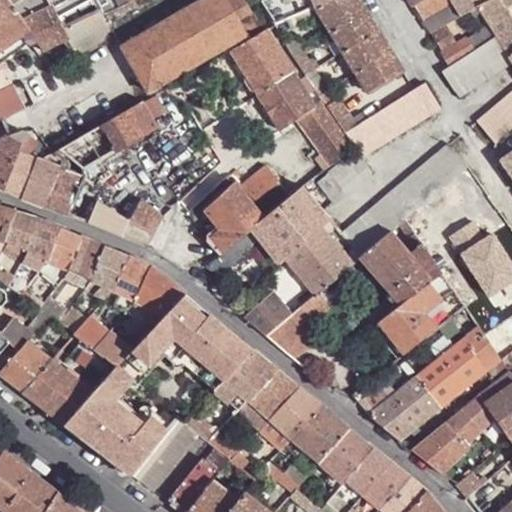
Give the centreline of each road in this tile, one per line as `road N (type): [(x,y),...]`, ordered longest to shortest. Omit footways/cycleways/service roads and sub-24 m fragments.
road 1 (residential): [(457,511),(437,482),(151,252),(0,198)]
road 2 (residential): [(511,210),(384,0)]
road 3 (residential): [(0,417),(123,511)]
